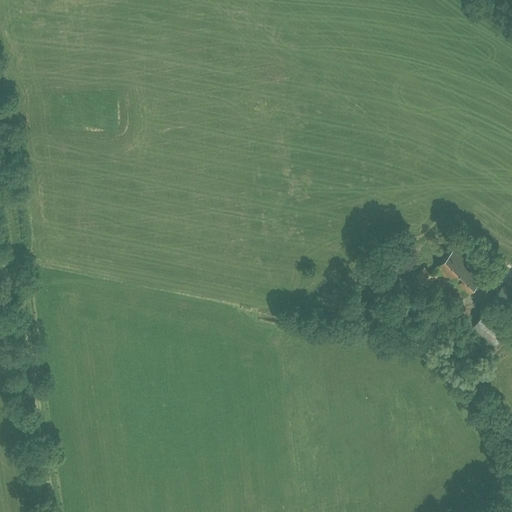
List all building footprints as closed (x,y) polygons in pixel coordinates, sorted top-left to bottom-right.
[(430,272),(424,266),(417,274),(428,285),(441,272),(464,295),(484,275),(455,247),(430,272)] [(391,286),(405,265),(393,256),(379,277),(391,286)] [(511,289),(504,284),(489,304),(511,320),(511,289)] [(319,303),(340,307),(342,295),(322,291),(319,303)] [(462,313),(456,321),(493,348),(510,325),(486,308),(475,323),(462,313)]
